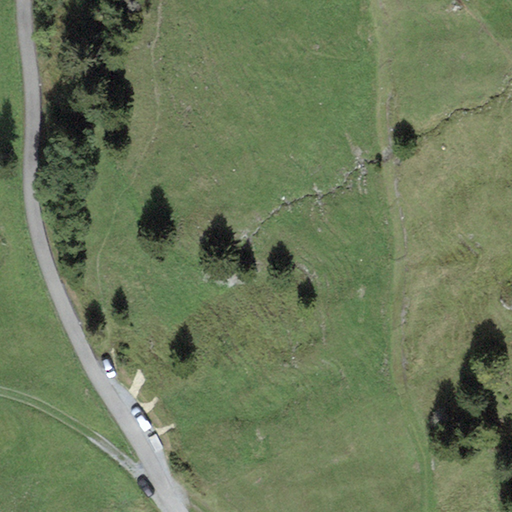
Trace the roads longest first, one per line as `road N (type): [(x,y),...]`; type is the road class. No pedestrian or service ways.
road 1 (track): [(24,0),(26,138),(38,234),(63,309),(178,511)]
road 2 (track): [(424,511),(422,458),(397,370),(398,228),(372,0)]
road 3 (track): [(0,390),(36,400),(204,511)]
